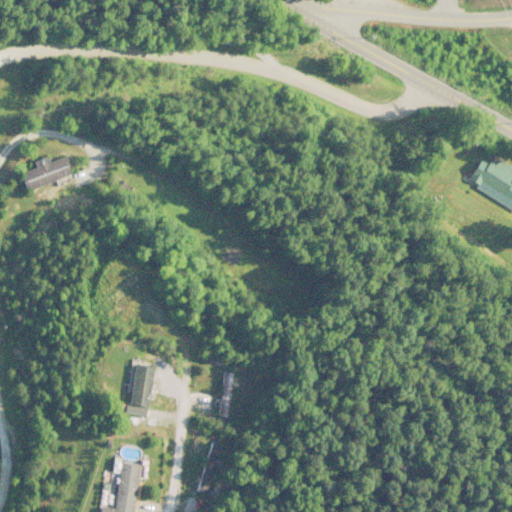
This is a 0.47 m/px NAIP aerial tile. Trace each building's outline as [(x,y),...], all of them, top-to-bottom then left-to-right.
[(69,174),(62,156),(46,161),(44,155),(31,160),(33,167),(18,172),(24,190),(69,174)] [(511,209),(511,182),(507,180),(511,171),(511,168),(495,158),(491,165),(478,157),(464,181),(511,209)] [(125,414),(145,416),(151,365),(131,363),(125,414)] [(228,372),(219,371),(218,415),(227,415),(228,372)] [(194,490),(203,492),(218,443),(208,441),(194,490)] [(130,511),(137,464),(117,461),(111,507),(97,505),(96,511),(130,511)]
